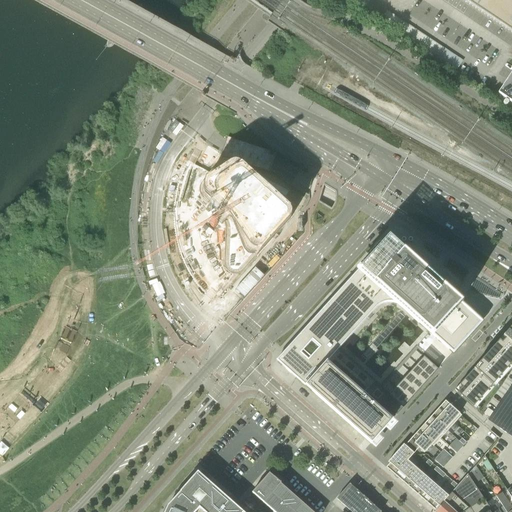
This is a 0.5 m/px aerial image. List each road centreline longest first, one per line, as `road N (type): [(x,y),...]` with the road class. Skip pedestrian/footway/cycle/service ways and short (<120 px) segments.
road 1 (unclassified): [(225,348),(168,281),(157,245),(158,188),(171,156),(296,0)]
road 2 (secondary): [(64,0),(380,178)]
road 3 (secondary): [(406,165),(89,0)]
road 4 (secondary): [(243,363),(401,191)]
road 5 (secondary): [(380,178),(225,348)]
road 6 (secondary): [(225,348),(72,511)]
road 7 (residential): [(360,469),(510,307)]
road 8 (secondary): [(113,511),(243,363)]
road 9 (track): [(158,379),(131,383),(0,471)]
road 10 (tertiary): [(360,469),(243,363)]
road 11 (secondary): [(401,191),(511,263)]
road 12 (secondary): [(511,228),(406,165)]
